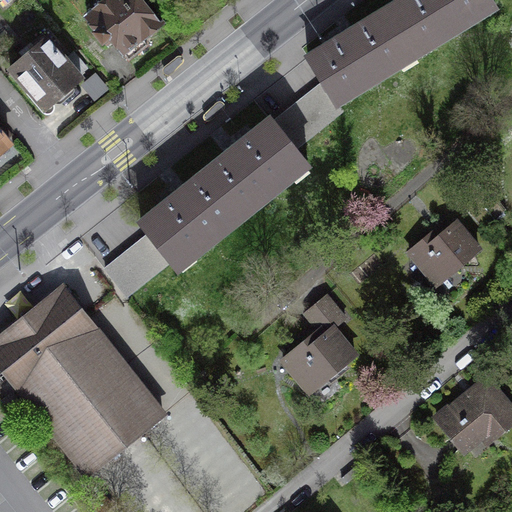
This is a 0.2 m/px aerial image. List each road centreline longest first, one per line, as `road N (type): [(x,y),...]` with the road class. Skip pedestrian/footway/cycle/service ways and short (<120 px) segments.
road 1 (residential): [(511,305),(261,511)]
road 2 (tertiary): [(305,0),(74,182)]
